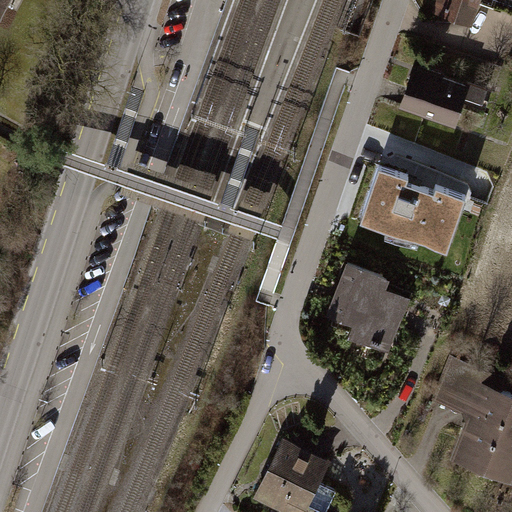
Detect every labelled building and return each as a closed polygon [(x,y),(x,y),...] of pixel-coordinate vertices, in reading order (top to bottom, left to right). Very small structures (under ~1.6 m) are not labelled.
[(0,0),(0,23),(12,0),(0,0)] [(511,0),(426,0),(423,8),(467,23),(474,0),(511,0)] [(462,81),(409,63),(393,109),(446,127),(462,81)] [(434,182),(386,162),(363,217),(411,237),(434,182)] [(414,289),(349,264),(326,321),(392,347),(406,311),(414,289)] [(511,378),(462,357),(443,402),(476,416),(457,459),(511,482),(511,378)] [(298,511),(323,458),(275,436),(247,498),(277,511),(298,511)]
